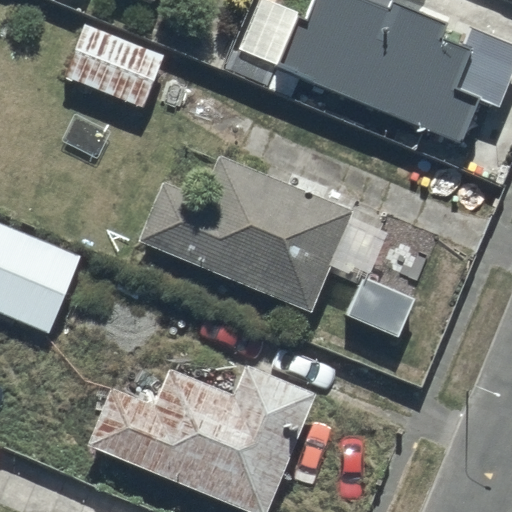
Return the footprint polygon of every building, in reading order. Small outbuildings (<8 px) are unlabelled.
[(307,0),(303,13),(291,8),(274,51),(459,123),(475,82),(453,74),(468,36),(439,25),(445,10),(419,0),(307,0)] [(161,47),(83,16),(61,71),(139,102),(161,47)] [(290,177),(218,148),(200,190),(160,174),(136,234),(311,304),(323,269),(354,282),(344,305),(397,327),(412,290),(362,268),(386,211),(292,171),(290,177)] [(80,248),(0,215),(0,308),(47,328),(80,248)] [(152,395),(109,376),(85,437),(260,507),(313,384),(245,355),(232,385),(168,357),(152,395)]
